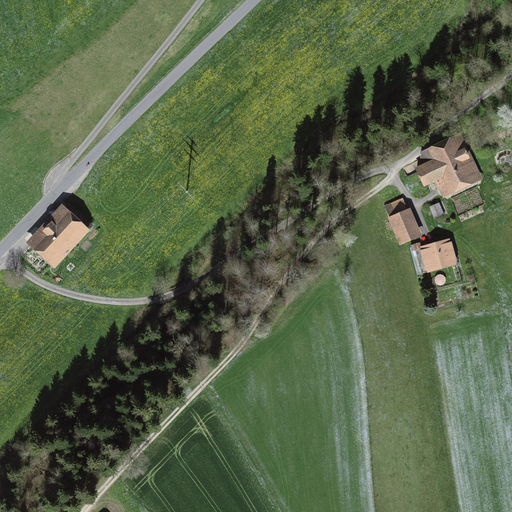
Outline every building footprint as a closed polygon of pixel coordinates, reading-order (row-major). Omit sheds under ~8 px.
[(454,137),(427,150),(428,153),(420,157),(423,164),(416,168),(422,181),(438,174),(447,191),(474,177),(454,137)] [(418,236),(403,201),(387,207),(403,243),(418,236)] [(442,217),(438,205),(431,207),(436,219),(442,217)] [(91,226),(69,206),(39,239),(37,236),(32,241),(52,261),(70,242),(73,245),(91,226)] [(447,243),(424,249),(429,269),(452,263),(447,243)]
